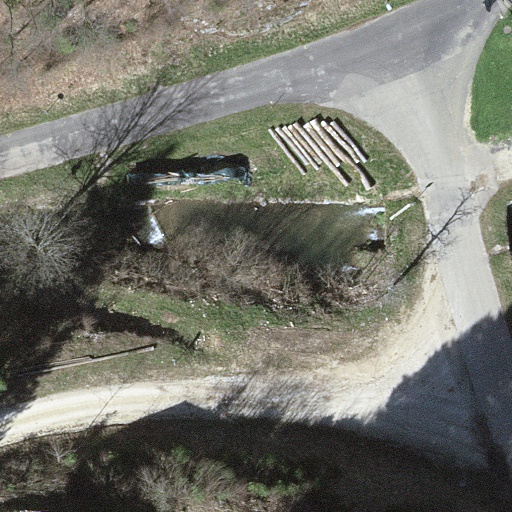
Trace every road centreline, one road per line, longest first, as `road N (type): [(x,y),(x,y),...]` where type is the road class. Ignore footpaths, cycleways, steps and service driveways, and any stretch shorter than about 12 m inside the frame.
road 1 (track): [(0,429),(501,375)]
road 2 (tertiary): [(389,37),(0,160)]
road 3 (residential): [(511,401),(479,311),(433,133),(389,37)]
